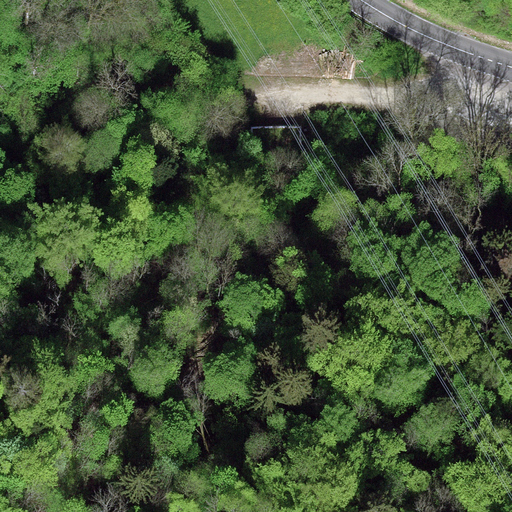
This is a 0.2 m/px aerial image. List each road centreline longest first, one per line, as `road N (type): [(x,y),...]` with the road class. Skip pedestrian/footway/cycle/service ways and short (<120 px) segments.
road 1 (track): [(252,89),(378,100),(453,77),(466,52)]
road 2 (tertiary): [(511,66),(404,27),(360,0)]
